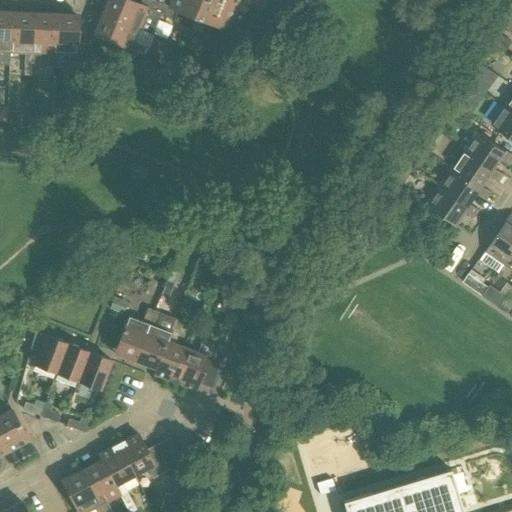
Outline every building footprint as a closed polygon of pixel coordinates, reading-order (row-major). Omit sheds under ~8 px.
[(156,11),(140,5),(128,0),(107,0),(102,15),(139,29),(153,34),(161,13),(156,11)] [(141,0),(140,5),(156,11),(160,3),(228,31),(239,5),(234,3),(235,0),(141,0)] [(11,11),(0,10),(0,65),(8,65),(8,53),(10,53),(11,11)] [(31,66),(34,12),(11,11),(10,53),(24,54),(24,66),(31,66)] [(54,55),(56,13),(34,12),(31,66),(39,67),(39,54),(54,55)] [(77,56),(79,14),(56,13),(54,55),(69,56),(68,68),(76,68),(77,56)] [(134,43),(139,29),(102,15),(95,36),(131,50),(142,55),(145,47),(134,43)] [(511,43),(505,39),(498,34),(492,43),(498,48),(505,52),(511,43)] [(184,45),(197,51),(201,40),(188,35),(184,45)] [(188,73),(195,54),(176,48),(169,66),(188,73)] [(470,117),(479,104),(466,95),(464,94),(461,99),(455,107),(457,108),(470,117)] [(75,130),(76,108),(51,107),(51,129),(75,130)] [(511,112),(506,108),(495,124),(511,136),(511,112)] [(21,112),(8,111),(8,122),(20,122),(21,112)] [(421,144),(420,145),(427,151),(435,139),(428,133),(425,137),(421,144)] [(493,172),(495,169),(502,159),(511,166),(511,164),(511,154),(507,151),(506,153),(477,133),(465,151),(493,172)] [(495,169),(493,172),(465,151),(452,169),(481,189),(483,187),(490,177),(499,183),(504,175),(495,169)] [(412,169),(406,165),(403,163),(392,179),(395,181),(402,185),(412,169)] [(483,187),(481,189),(452,169),(440,186),(469,207),(471,205),(478,195),(487,201),(492,193),(483,187)] [(471,205),(469,207),(440,186),(427,204),(457,226),(465,212),(474,219),(480,211),(471,205)] [(511,212),(505,221),(509,224),(487,253),(485,252),(480,260),(498,273),(504,265),(506,266),(511,257),(511,212)] [(493,303),(500,308),(507,297),(500,293),(493,303)] [(134,360),(154,310),(147,308),(143,321),(128,315),(113,352),(134,360)] [(167,341),(170,331),(156,326),(160,313),(154,310),(134,360),(155,368),(166,341),(167,341)] [(174,382),(187,349),(174,344),(182,321),(175,318),(170,331),(167,341),(166,341),(155,368),(153,374),(174,382)] [(55,372),(66,344),(35,331),(30,349),(38,352),(33,364),(55,372)] [(201,354),(187,349),(174,382),(195,390),(198,383),(213,389),(228,350),(205,342),(201,354)] [(77,381),(87,352),(66,344),(55,372),(77,381)] [(99,389),(110,361),(87,352),(77,381),(99,389)] [(39,415),(43,403),(35,400),(33,405),(25,402),(22,409),(39,415)] [(43,403),(39,415),(57,422),(60,415),(49,411),(51,406),(43,403)] [(0,414),(0,439),(6,452),(27,441),(10,410),(0,414)] [(84,433),(88,420),(81,417),(78,422),(69,418),(66,426),(84,433)] [(136,434),(115,444),(133,476),(147,469),(152,478),(170,469),(157,444),(145,450),(136,434)] [(168,438),(157,444),(170,469),(181,463),(168,438)] [(114,486),(133,476),(115,444),(96,455),(99,460),(99,459),(114,486)] [(119,495),(114,486),(99,459),(99,460),(79,470),(101,511),(111,511),(107,502),(119,496),(119,495)] [(462,511),(450,468),(345,498),(348,511),(511,511),(511,509),(502,511),(462,511)] [(94,511),(101,511),(79,470),(60,481),(76,511),(87,511),(93,509),(94,511)] [(183,499),(188,481),(177,478),(175,478),(170,496),(183,499)] [(331,479),(316,483),(319,495),(334,490),(331,479)] [(119,495),(119,496),(125,507),(133,503),(126,491),(119,495)] [(25,511),(20,502),(0,511),(25,511)]
